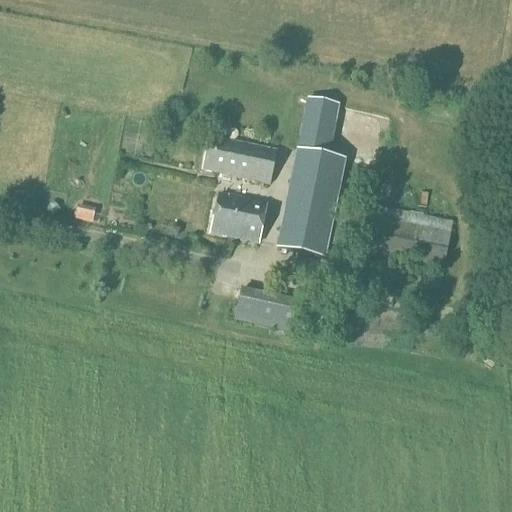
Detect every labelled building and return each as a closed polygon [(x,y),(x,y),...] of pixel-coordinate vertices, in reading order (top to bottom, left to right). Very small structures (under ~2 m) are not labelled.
[(328,158),(338,108),(338,107),(306,100),(296,152),(328,158)] [(270,187),(277,154),(209,140),(202,173),(270,187)] [(328,158),(296,152),(295,152),(275,249),(325,260),(344,162),(328,158)] [(265,206),(219,196),(210,235),(257,245),(265,206)] [(52,203),(44,211),(52,219),(60,211),(52,203)] [(77,207),(74,221),(91,225),(94,211),(77,207)] [(450,236),(339,212),(332,247),(335,248),(337,248),(440,270),(442,271),(450,236)] [(103,265),(99,290),(112,292),(115,267),(103,265)] [(273,329),(278,312),(236,301),(232,319),(273,329)]
